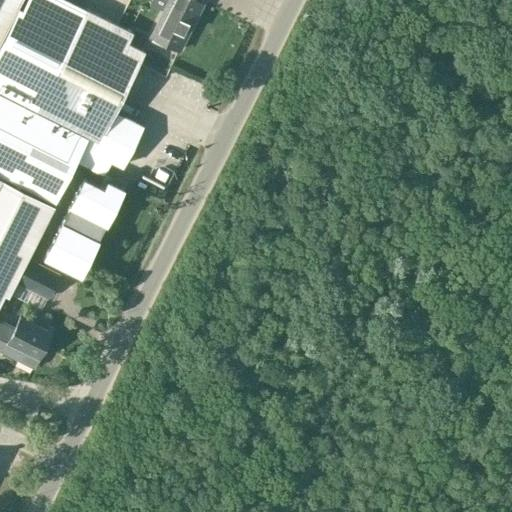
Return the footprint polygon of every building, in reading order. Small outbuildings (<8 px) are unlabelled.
[(0,0),(0,299),(4,292),(8,294),(74,160),(103,174),(110,160),(121,165),(143,124),(114,109),(144,49),(127,41),(133,30),(72,0),(29,0),(23,12),(16,8),(19,0),(0,0)] [(166,0),(149,35),(179,50),(202,2),(197,0),(166,0)] [(84,175),(44,254),(79,272),(123,186),(108,178),(104,185),(84,175)] [(30,259),(18,282),(47,296),(58,273),(30,259)] [(0,348),(17,356),(35,365),(50,331),(18,315),(13,325),(0,318),(0,348)]
